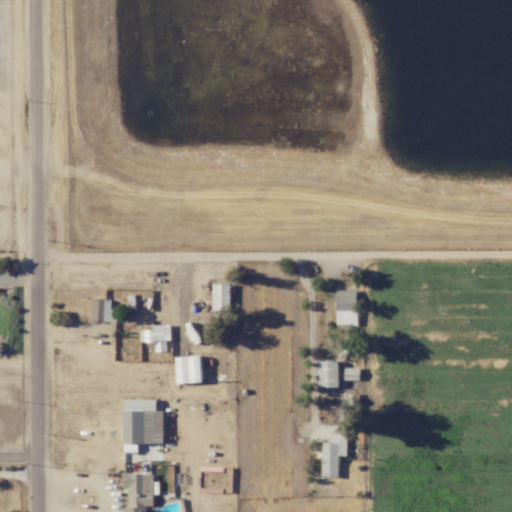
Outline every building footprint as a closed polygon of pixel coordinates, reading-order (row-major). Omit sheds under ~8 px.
[(230,284),(213,284),(212,310),(230,310),(230,284)] [(356,290),(335,290),(336,325),(357,325),(356,290)] [(110,300),(90,300),(90,321),(116,322),(117,309),(110,309),(110,300)] [(170,325),(152,325),(152,330),(140,330),(141,343),(154,343),(154,352),(166,351),(165,340),(170,340),(170,325)] [(176,357),(177,383),(201,383),(200,356),(176,357)] [(338,361),(318,361),(319,388),(339,387),(338,361)] [(344,380),(359,380),(359,368),(344,368),(344,380)] [(156,400),(124,399),(123,462),(163,462),(163,410),(156,410),(156,400)] [(322,443),(322,477),(338,477),(338,456),(346,456),(346,434),(331,434),(331,443),(322,443)]
